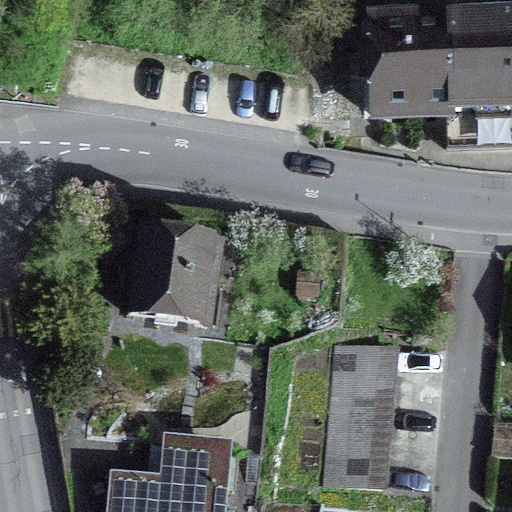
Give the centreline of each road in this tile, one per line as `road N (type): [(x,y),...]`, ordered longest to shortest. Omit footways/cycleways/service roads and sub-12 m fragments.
road 1 (residential): [(511,204),(75,146),(18,152)]
road 2 (residential): [(20,511),(0,384)]
